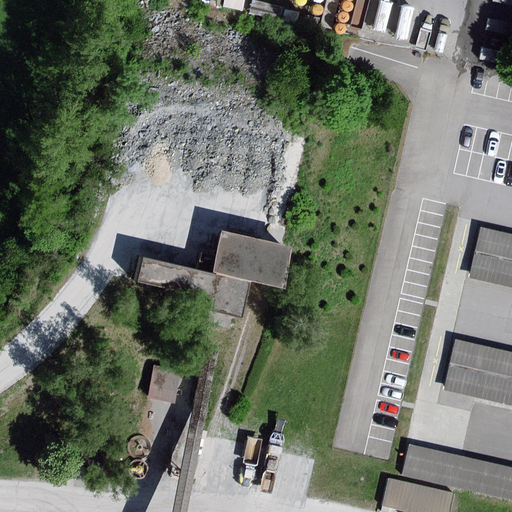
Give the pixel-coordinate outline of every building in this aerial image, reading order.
[(511,24),(490,19),(487,30),(511,36),(511,24)] [(483,47),(480,58),(509,66),(511,55),(483,47)] [(511,234),(478,226),(466,277),(511,287),(511,234)] [(284,244),(215,229),(209,255),(199,252),(195,270),(136,257),(130,280),(196,294),(193,309),(231,318),(240,279),(275,287),(284,244)] [(511,352),(453,339),(441,390),(511,406),(511,352)] [(85,439),(59,436),(57,467),(82,469),(85,439)] [(511,467),(407,443),(399,475),(511,501),(511,467)] [(388,477),(381,506),(408,511),(448,511),(453,493),(388,477)]
